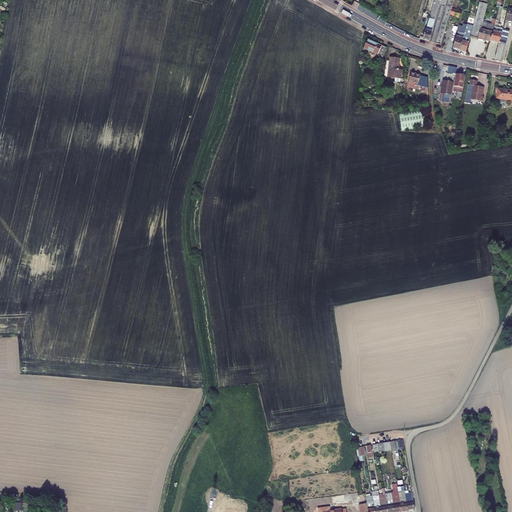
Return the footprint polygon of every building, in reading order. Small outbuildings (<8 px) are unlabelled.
[(434,0),(434,4),(440,6),(436,20),(429,19),(423,40),(441,45),(446,28),(450,15),(453,5),(454,0),(434,0)] [(480,2),(473,26),(471,37),(478,38),(490,41),(491,36),(492,36),(496,20),(493,19),(492,24),(483,22),(488,4),(485,3),(480,2)] [(460,9),(458,8),(458,6),(453,5),(450,15),(453,16),(460,18),(462,11),(459,10),(460,9)] [(491,36),(490,41),(499,43),(494,61),(502,62),(509,31),(504,29),(497,27),(500,16),(497,15),(496,20),(492,36),(491,36)] [(464,24),(463,27),(460,26),(453,48),(460,51),(467,25),(464,24)] [(473,26),(467,24),(467,25),(460,51),(466,52),(470,38),(471,37),(473,26)] [(379,55),(378,58),(382,60),(387,48),(368,40),(364,48),(379,55)] [(401,80),(403,70),(399,70),(400,59),(390,58),(388,78),(395,79),(395,80),(396,82),(399,82),(400,81),(401,80)] [(448,74),(456,75),(456,74),(457,68),(449,66),(447,74),(448,74)] [(426,88),(427,100),(423,100),(423,103),(429,102),(428,78),(411,73),(408,87),(416,89),(417,84),(418,85),(418,86),(426,88)] [(466,76),(456,74),(456,75),(455,80),(454,83),(454,85),(452,94),(462,96),(466,76)] [(483,102),(483,97),(482,97),(484,88),(477,86),(478,82),(471,80),(470,85),(473,86),(471,99),(483,102)] [(439,104),(450,106),(452,94),(454,85),(443,83),(439,104)] [(511,100),(511,105),(511,90),(498,89),(497,99),(500,99),(500,100),(501,102),(504,102),(505,101),(505,100),(511,100)] [(427,126),(423,108),(399,112),(402,131),(427,126)] [(359,456),(366,455),(364,446),(358,447),(359,456)] [(394,511),(401,511),(400,499),(396,480),(391,481),(392,485),(393,485),(395,498),(396,500),(393,501),(394,511)] [(406,486),(404,486),(404,487),(408,511),(415,511),(412,493),(409,494),(408,487),(407,487),(407,486),(406,486)] [(404,487),(401,487),(403,499),(400,499),(401,511),(408,511),(404,487)] [(376,496),(373,497),(373,498),(375,511),(381,511),(379,495),(378,489),(375,489),(376,496)] [(381,511),(388,511),(385,494),(385,491),(383,491),(384,496),(383,497),(382,494),(379,495),(381,511)] [(394,511),(393,501),(393,499),(392,493),(385,494),(388,511),(394,511)] [(371,501),(367,501),(367,503),(368,511),(375,511),(373,498),(371,498),(371,501)] [(368,511),(367,503),(360,504),(360,511),(368,511)]
